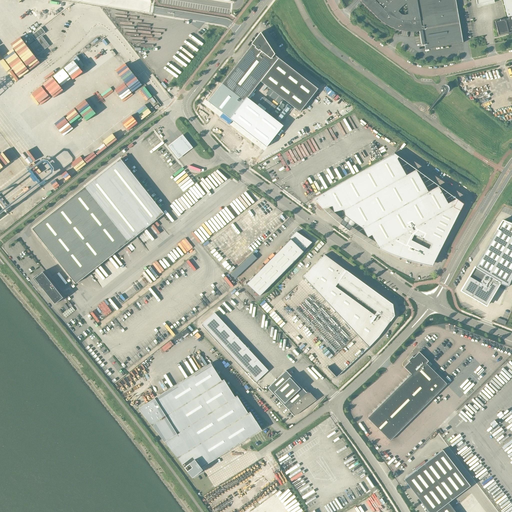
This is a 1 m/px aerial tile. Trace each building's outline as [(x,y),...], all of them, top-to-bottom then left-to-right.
[(362,0),(361,1),(361,2),(377,17),(381,21),(386,24),(391,27),(395,29),(400,30),(402,31),(407,31),(412,32),(417,32),(422,31),(425,49),(458,44),(463,43),(463,42),(463,43),(463,42),(460,26),(460,25),(459,23),(455,0),(362,0)] [(511,0),(475,0),(477,5),(495,0),(503,0),(508,18),(495,21),(499,35),(509,33),(508,30),(511,30),(511,31),(511,30),(511,0)] [(221,84),(207,101),(267,150),(284,127),(247,98),(260,81),(300,112),(318,89),(278,58),(274,55),(275,54),(265,39),(260,32),(251,44),(252,44),(221,84)] [(42,36),(30,45),(37,55),(49,46),(42,36)] [(440,90),(440,91),(441,92),(442,93),(444,93),(445,93),(446,93),(447,91),(448,90),(448,89),(448,87),(447,86),(446,85),(444,84),(443,85),(441,85),(440,87),(440,88),(440,90)] [(193,148),(183,135),(176,140),(168,146),(178,159),(185,153),(193,148)] [(372,235),(379,248),(396,256),(413,262),(432,266),(443,244),(442,244),(443,243),(444,242),(443,241),(446,237),(447,236),(446,235),(449,231),(450,230),(449,230),(451,225),(452,225),(453,224),(452,224),(454,219),(455,220),(456,218),(455,218),(456,217),(463,204),(456,199),(448,203),(438,186),(428,192),(416,170),(406,175),(397,159),(398,157),(394,153),(313,198),(318,204),(323,209),(332,206),(334,212),(343,210),(345,215),(362,228),(367,237),(372,235)] [(120,159),(32,229),(76,284),(164,214),(120,159)] [(511,224),(502,220),(461,291),(486,305),(499,283),(508,287),(511,275),(511,224)] [(311,242),(296,232),(291,238),(246,284),(259,296),(303,252),(303,251),(311,242)] [(321,241),(314,248),(317,251),(324,244),(321,241)] [(324,255),(303,276),(369,347),(378,337),(394,316),(392,304),(388,301),(324,255)] [(63,297),(43,272),(34,278),(39,284),(40,284),(43,288),(42,288),(55,304),(63,297)] [(71,307),(62,314),(65,318),(74,311),(71,307)] [(411,374),(367,418),(390,441),(447,384),(446,383),(426,363),(428,361),(419,352),(413,357),(412,356),(411,357),(411,358),(410,359),(409,359),(408,360),(409,361),(404,367),(411,374)] [(139,408),(190,474),(192,477),(202,469),(201,468),(261,430),(250,412),(248,413),(237,395),(235,397),(224,379),(222,381),(211,363),(146,404),(139,408)] [(294,416),(305,408),(316,399),(309,392),(309,393),(307,392),(306,392),(286,370),(268,388),(294,416)] [(440,372),(437,374),(446,383),(448,381),(440,372)] [(455,511),(448,502),(470,486),(442,450),(404,479),(428,511),(455,511)]
